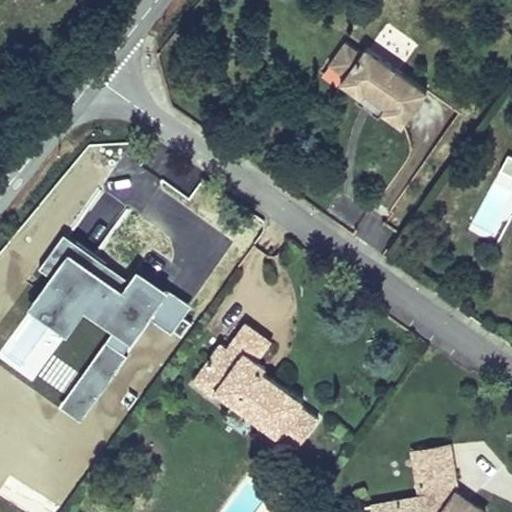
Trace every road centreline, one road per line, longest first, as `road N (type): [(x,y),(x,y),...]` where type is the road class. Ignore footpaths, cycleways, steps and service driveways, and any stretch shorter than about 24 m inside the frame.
road 1 (residential): [(94,78),(511,372)]
road 2 (tertiary): [(0,196),(94,78)]
